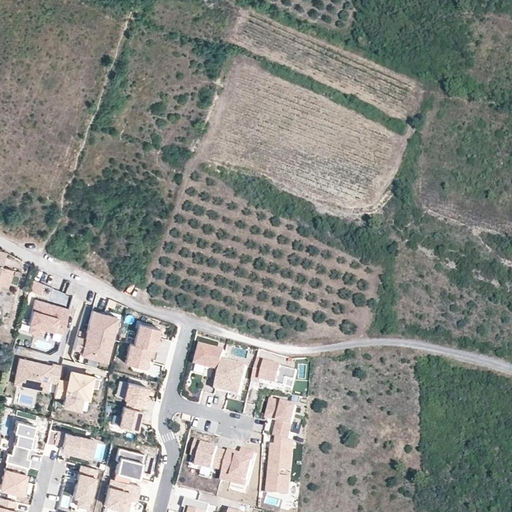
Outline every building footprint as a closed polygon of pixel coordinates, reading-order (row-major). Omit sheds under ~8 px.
[(0,284),(7,287),(12,270),(2,267),(0,265),(0,284)] [(45,285),(33,280),(30,290),(40,294),(45,285)] [(61,334),(69,308),(35,299),(28,324),(29,325),(44,329),(61,334)] [(113,308),(116,302),(109,299),(106,305),(113,308)] [(80,353),(99,358),(100,352),(106,353),(116,317),(91,311),(86,332),(85,337),(77,335),(73,349),(81,351),(80,353)] [(139,323),(133,344),(156,350),(158,342),(155,341),(157,334),(158,328),(139,323)] [(42,335),(44,329),(29,325),(28,331),(42,335)] [(154,359),(156,350),(133,344),(129,343),(124,363),(144,367),(146,357),(154,359)] [(196,365),(221,372),(223,361),(226,352),(201,346),(196,365)] [(58,379),(61,365),(53,364),(53,365),(18,358),(13,384),(23,386),(27,381),(35,383),(37,389),(47,391),(49,382),(57,383),(58,379)] [(257,359),(252,380),(260,383),(261,380),(285,387),(287,378),(295,380),(297,371),(265,363),(266,362),(257,359)] [(221,372),(216,390),(240,396),(247,367),(223,361),(221,372)] [(88,399),(90,386),(97,388),(99,378),(92,377),(93,375),(73,371),(72,371),(71,370),(70,370),(69,371),(68,372),(69,373),(68,374),(66,381),(58,379),(57,383),(54,395),(64,398),(65,394),(81,397),(88,399)] [(127,382),(123,398),(142,403),(147,387),(127,382)] [(81,397),(65,394),(64,398),(63,404),(78,408),(81,397)] [(278,422),(274,437),(277,437),(288,440),(297,407),(271,400),(266,418),(278,422)] [(136,429),(141,410),(123,406),(118,425),(136,429)] [(6,461),(26,467),(29,458),(25,457),(28,447),(32,448),(35,437),(30,436),(33,425),(15,420),(12,432),(15,432),(10,453),(6,452),(4,461),(6,461)] [(272,432),(274,422),(267,420),(264,431),(272,432)] [(49,429),(46,443),(54,445),(54,443),(61,444),(60,450),(84,456),(88,439),(49,429)] [(288,440),(277,437),(276,446),(272,445),(269,470),(275,470),(274,477),(269,476),(267,494),(289,496),(290,478),(283,478),(284,468),(291,469),(294,442),(288,440)] [(88,439),(84,456),(90,457),(94,441),(88,439)] [(224,470),(228,453),(218,450),(219,449),(203,445),(203,443),(195,441),(191,456),(199,458),(197,466),(213,470),(214,467),(224,470)] [(113,479),(127,483),(129,475),(137,477),(143,454),(118,448),(115,460),(118,460),(113,479)] [(241,455),(229,451),(228,453),(224,470),(222,476),(232,479),(231,482),(246,486),(255,453),(242,450),(241,455)] [(23,481),(26,467),(6,461),(0,483),(0,488),(20,494),(23,481)] [(96,469),(80,465),(72,496),(78,497),(76,505),(87,507),(96,469)] [(113,479),(110,478),(104,504),(126,510),(129,499),(130,492),(137,494),(139,486),(127,483),(113,479)] [(129,499),(135,501),(137,494),(130,492),(129,499)] [(15,501),(0,497),(0,511),(15,511),(16,510),(13,509),(15,501)] [(211,511),(213,506),(186,499),(183,508),(186,509),(185,511),(211,511)]
